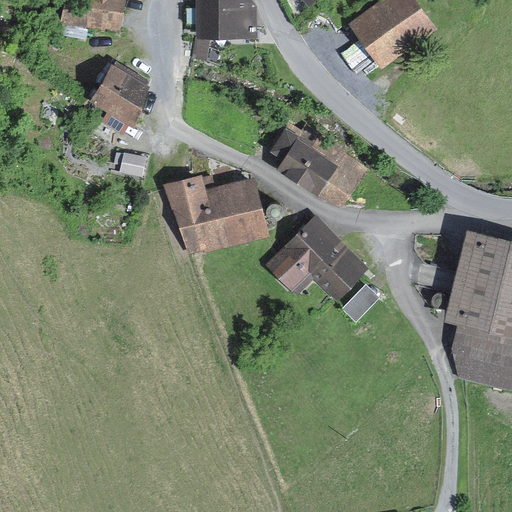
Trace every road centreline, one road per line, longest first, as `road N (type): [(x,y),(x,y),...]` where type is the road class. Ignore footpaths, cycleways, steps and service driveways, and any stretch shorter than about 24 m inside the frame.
road 1 (track): [(178,129),(158,162),(156,184),(278,511)]
road 2 (unclassified): [(511,206),(468,196),(349,103),(289,44),(265,0)]
